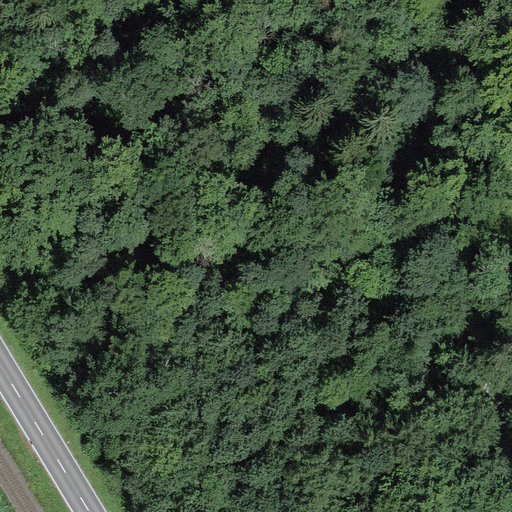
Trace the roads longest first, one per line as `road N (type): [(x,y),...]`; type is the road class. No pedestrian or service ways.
road 1 (track): [(389,0),(511,511)]
road 2 (primary): [(85,511),(0,371)]
